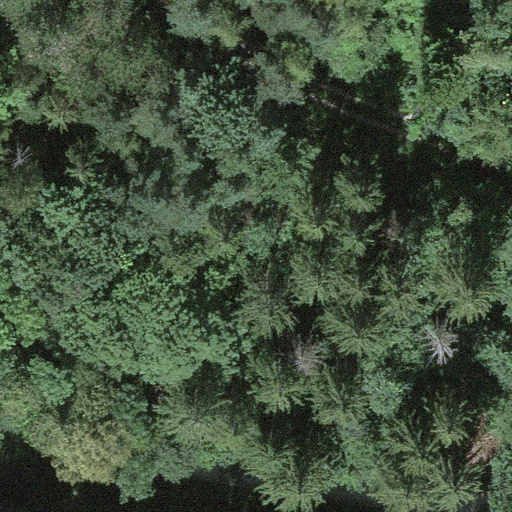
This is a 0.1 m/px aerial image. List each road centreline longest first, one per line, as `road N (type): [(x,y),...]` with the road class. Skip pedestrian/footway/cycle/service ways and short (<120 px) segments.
road 1 (track): [(469,511),(267,482),(0,413)]
road 2 (track): [(511,182),(383,136),(244,61),(173,0)]
